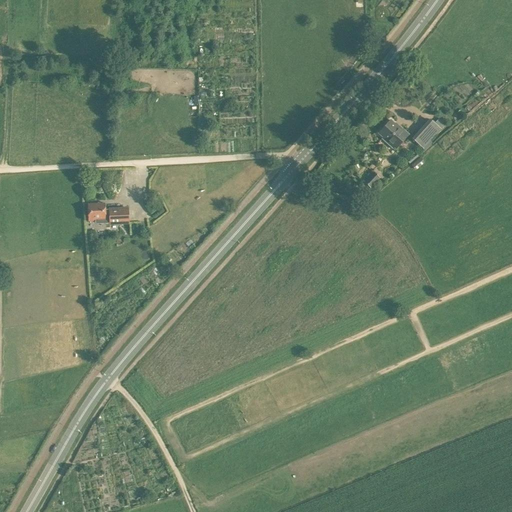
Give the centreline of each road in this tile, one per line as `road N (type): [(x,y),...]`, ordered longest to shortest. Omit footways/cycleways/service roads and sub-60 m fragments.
road 1 (tertiary): [(27,511),(108,378),(435,0)]
road 2 (track): [(0,170),(292,154)]
road 3 (track): [(192,511),(149,423),(97,370)]
